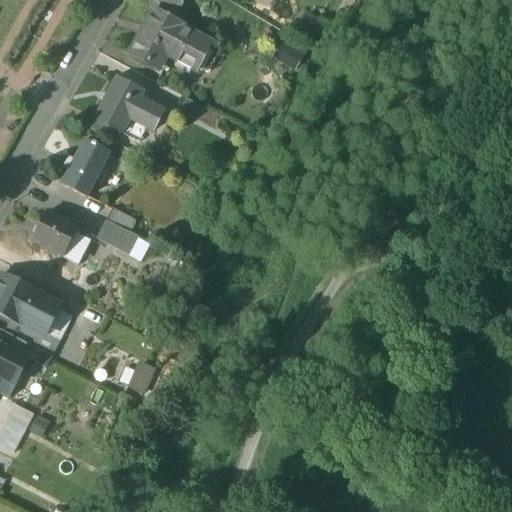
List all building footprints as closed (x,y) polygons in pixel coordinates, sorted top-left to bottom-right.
[(156,0),(177,11),(183,0),(156,0)] [(166,57),(195,73),(211,45),(181,29),(182,27),(153,11),(129,55),(158,71),(166,57)] [(299,27),(322,41),(329,29),(306,15),(299,27)] [(281,41),(272,57),(296,70),(305,53),(281,41)] [(117,132),(121,134),(129,119),(153,132),(163,113),(139,100),(142,93),(116,80),(95,120),(117,132)] [(112,143),(117,132),(95,120),(89,131),(112,143)] [(62,185),(82,196),(89,182),(99,187),(108,172),(98,167),(105,153),(95,148),(96,146),(92,145),(92,146),(85,143),(62,185)] [(112,210),(106,222),(129,234),(135,222),(112,210)] [(31,243),(62,259),(78,229),(46,213),(31,243)] [(138,238),(129,234),(106,222),(96,240),(128,257),(137,241),(138,238)] [(93,237),(78,229),(62,259),(77,267),(93,237)] [(149,247),(137,241),(128,257),(141,263),(149,247)] [(10,321),(21,327),(29,313),(38,295),(1,276),(0,277),(0,316),(9,322),(10,321)] [(57,305),(38,295),(29,313),(21,327),(41,337),(43,333),(55,309),(57,305)] [(55,309),(43,333),(59,342),(72,318),(55,309)] [(0,345),(7,349),(13,338),(0,331),(0,345)] [(7,349),(21,356),(27,345),(13,338),(7,349)] [(21,356),(7,349),(0,362),(0,380),(14,387),(28,360),(21,356)] [(0,426),(0,448),(13,455),(33,417),(11,405),(0,426)] [(503,511),(511,511),(511,504),(509,503),(503,511)]
